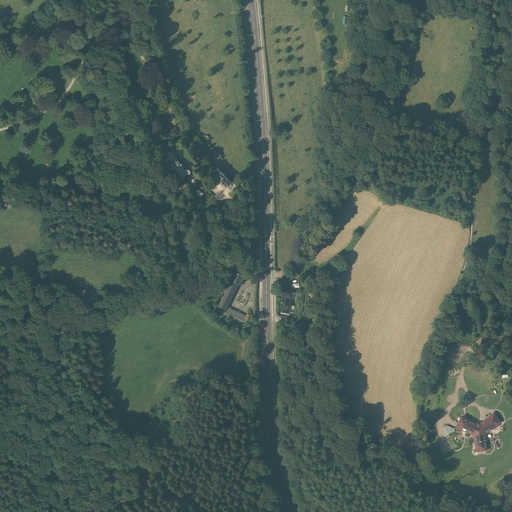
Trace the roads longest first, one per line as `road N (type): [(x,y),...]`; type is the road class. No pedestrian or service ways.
road 1 (primary): [(290,511),(268,404),(250,0)]
road 2 (track): [(123,511),(92,458),(42,305),(11,285)]
road 3 (track): [(373,0),(349,177)]
road 4 (track): [(349,177),(304,258),(287,274),(266,273)]
